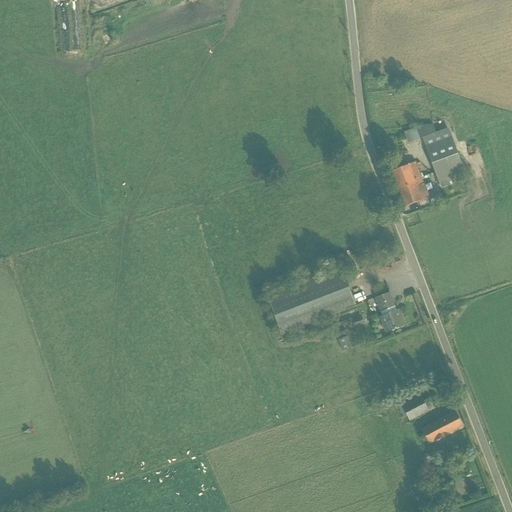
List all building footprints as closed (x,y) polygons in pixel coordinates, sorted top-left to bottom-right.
[(474,178),(459,131),(433,139),(430,129),(413,135),(418,150),(434,145),(448,187),(474,178)] [(392,169),(398,188),(421,180),(415,161),(392,169)] [(433,177),(436,188),(446,186),(443,175),(433,177)] [(404,205),(427,198),(421,180),(398,188),(404,205)] [(343,272),(265,300),(280,339),(357,311),(343,272)] [(390,296),(376,302),(386,328),(400,323),(390,296)] [(354,341),(349,342),(352,352),(357,351),(354,341)] [(412,425),(432,412),(424,399),(403,412),(412,425)] [(429,444),(465,426),(457,410),(421,428),(429,444)]
